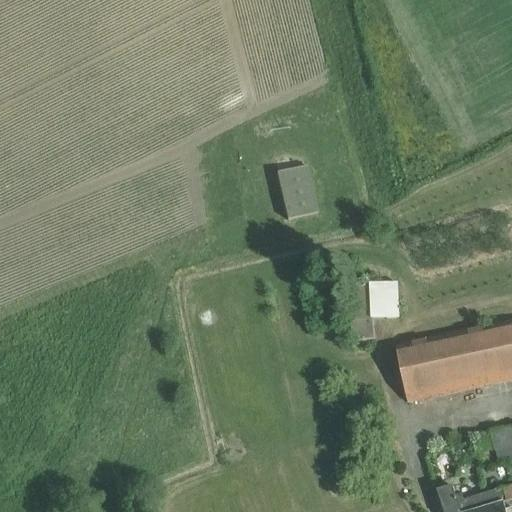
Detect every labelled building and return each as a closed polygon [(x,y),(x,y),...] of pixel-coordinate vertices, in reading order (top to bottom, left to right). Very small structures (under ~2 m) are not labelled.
[(317,215),(307,168),(275,175),(286,222),(317,215)] [(349,287),(351,322),(352,343),(374,342),(373,321),(386,320),(387,322),(400,320),(398,284),(349,287)] [(511,322),(396,348),(407,404),(511,381),(511,322)] [(511,429),(503,432),(507,451),(511,449),(511,429)] [(485,511),(481,498),(463,503),(461,498),(456,499),(453,488),(438,493),(443,511),(485,511)] [(511,511),(511,488),(481,498),(485,511),(511,511)]
